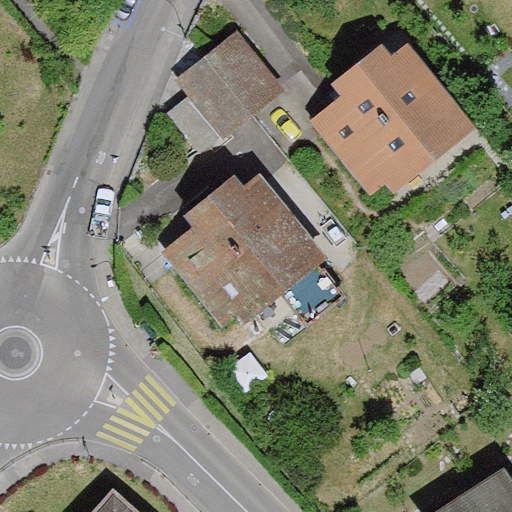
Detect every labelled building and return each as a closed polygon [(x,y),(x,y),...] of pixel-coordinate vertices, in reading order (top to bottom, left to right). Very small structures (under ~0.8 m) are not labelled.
[(511,0),(486,0),(511,35),(511,0)] [(170,103),(207,151),(283,91),(235,31),(182,72),(193,85),(170,103)] [(340,87),(307,115),(372,192),(470,109),(404,31),(380,51),(365,32),(323,67),(340,87)] [(201,206),(160,239),(232,328),(278,290),(309,329),(357,290),(254,163),(235,179),(222,163),(188,190),(201,206)] [(511,511),(511,470),(498,449),(408,507),(411,511),(511,511)] [(144,511),(106,477),(74,511),(144,511)]
